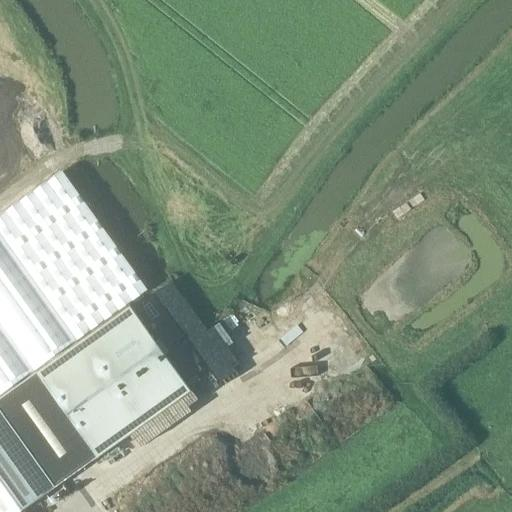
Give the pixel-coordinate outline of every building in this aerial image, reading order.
[(66,175),(0,221),(0,400),(37,374),(131,307),(150,293),(66,175)] [(98,458),(191,392),(131,307),(37,374),(98,458)] [(321,310),(301,323),(313,341),(333,328),(321,310)] [(225,317),(207,329),(223,352),(240,340),(225,317)] [(0,511),(21,511),(98,458),(37,374),(0,400),(0,511)] [(257,418),(236,434),(241,441),(263,426),(257,418)]
